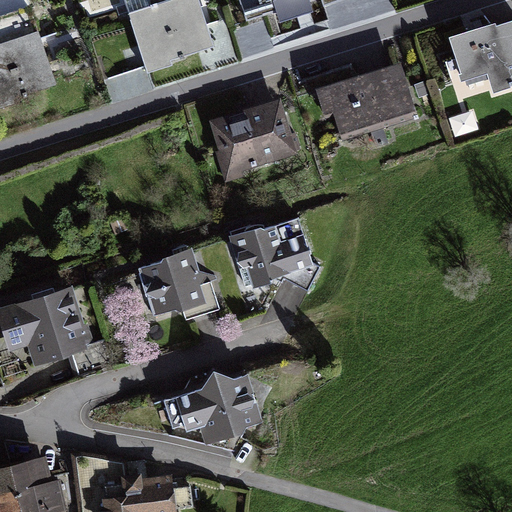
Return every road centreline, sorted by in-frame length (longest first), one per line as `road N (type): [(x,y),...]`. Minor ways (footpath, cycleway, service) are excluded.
road 1 (residential): [(0,153),(492,0)]
road 2 (residential): [(43,435),(77,397),(271,336)]
road 3 (track): [(153,456),(349,511)]
